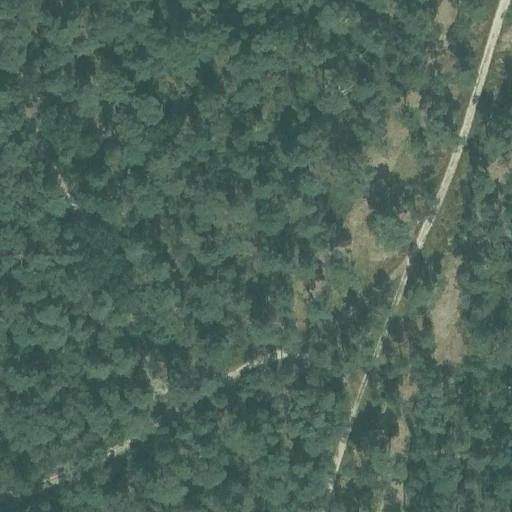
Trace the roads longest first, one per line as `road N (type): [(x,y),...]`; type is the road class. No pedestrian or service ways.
road 1 (track): [(0,68),(170,409),(343,312),(415,247)]
road 2 (track): [(323,511),(358,388),(438,199),(505,0)]
road 3 (track): [(170,409),(96,460),(0,498)]
